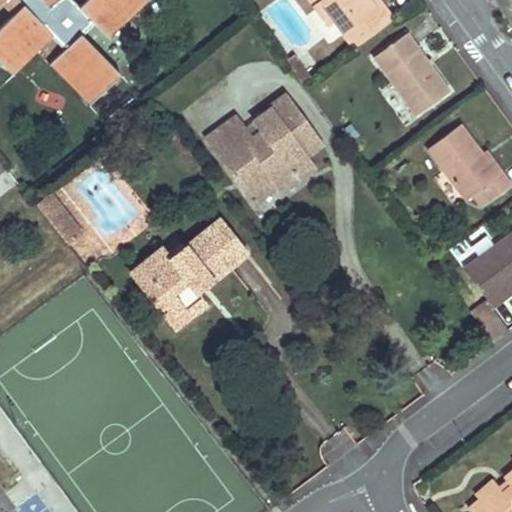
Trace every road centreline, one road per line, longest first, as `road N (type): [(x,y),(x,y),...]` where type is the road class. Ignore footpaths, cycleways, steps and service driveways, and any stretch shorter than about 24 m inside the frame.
road 1 (unknown): [(385,483),(309,392),(294,347),(294,313),(273,281)]
road 2 (residential): [(511,358),(410,435),(385,483)]
